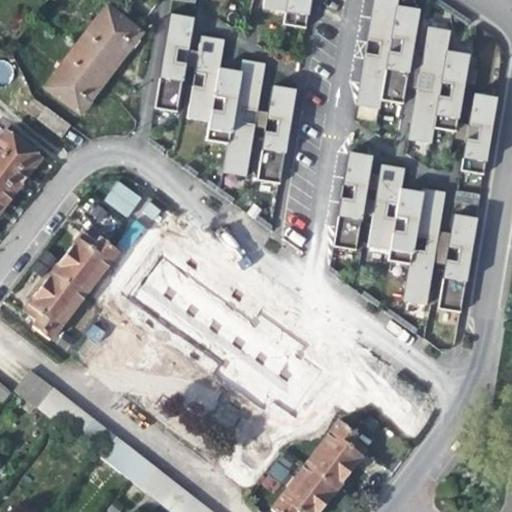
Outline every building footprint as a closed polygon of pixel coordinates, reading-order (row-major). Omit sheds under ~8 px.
[(262,0),(261,13),(282,16),(284,0),(262,0)] [(284,0),(282,16),(280,28),(300,31),(306,0),(284,0)] [(397,1),(392,0),(374,0),(365,51),(352,125),(377,130),(397,1)] [(101,9),(71,48),(105,75),(121,54),(135,35),(101,9)] [(408,11),(396,9),(380,121),(401,124),(419,12),(408,11)] [(189,22),(166,19),(151,111),(173,115),(189,22)] [(436,33),(426,31),(407,144),(430,148),(448,35),(436,33)] [(221,46),(199,42),(185,126),(208,127),(221,46)] [(91,92),(105,75),(71,48),(41,89),(74,115),(91,92)] [(457,58),(446,56),(433,135),(455,138),(468,60),(457,58)] [(262,68),(240,64),(226,148),(222,177),(246,181),(262,68)] [(239,78),(217,74),(208,127),(204,147),(226,148),(239,78)] [(294,96),(271,92),(256,185),(278,188),(294,96)] [(484,99),(472,97),(459,175),(480,178),(495,101),(484,99)] [(67,126),(42,107),(34,120),(58,138),(62,132),(67,126)] [(2,133),(0,135),(0,156),(25,175),(26,174),(32,165),(37,159),(2,133)] [(0,156),(0,182),(12,192),(19,183),(25,175),(0,156)] [(369,160),(347,157),(331,249),(354,253),(369,160)] [(402,172),(380,169),(369,251),(389,254),(402,172)] [(117,179),(103,200),(128,217),(142,196),(117,179)] [(0,207),(6,200),(12,192),(0,182),(0,207)] [(410,193),(399,191),(389,254),(389,264),(409,268),(421,195),(410,193)] [(444,197),(422,193),(409,268),(405,303),(425,307),(444,197)] [(472,222),(450,218),(435,311),(457,314),(472,222)] [(71,245),(50,273),(80,296),(113,252),(96,239),(93,244),(86,239),(80,234),(71,245)] [(297,392),(313,404),(341,365),(163,238),(155,249),(135,276),(151,287),(145,295),(159,305),(164,297),(196,320),(190,327),(201,336),(207,327),(240,351),(235,359),(246,367),(252,359),(284,383),(279,391),(292,400),(297,392)] [(46,341),(79,298),(80,296),(50,273),(38,288),(20,312),(25,316),(33,322),(30,327),(46,341)] [(28,371),(14,391),(35,408),(50,388),(41,381),(28,371)] [(208,511),(50,388),(35,408),(53,422),(168,511),(208,511)] [(353,435),(347,430),(335,422),(302,466),(333,490),(345,474),(362,451),(352,444),(348,441),(353,435)] [(273,461),(260,486),(275,494),(288,469),(273,461)] [(316,511),(322,504),(333,490),(302,466),(299,470),(269,511),(316,511)]
